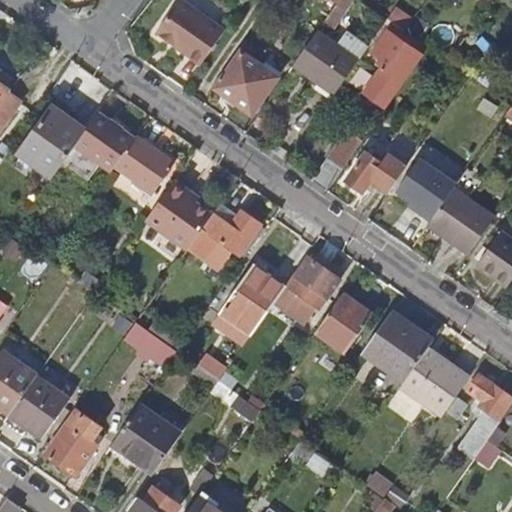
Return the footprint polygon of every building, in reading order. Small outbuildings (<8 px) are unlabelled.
[(179,0),(156,33),(201,64),(226,29),(183,0),(179,0)] [(392,22),(404,31),(413,19),(396,8),(388,19),(392,22)] [(413,19),(404,31),(414,38),(426,19),(417,13),(413,19)] [(404,31),(392,22),(383,35),(371,52),(381,58),(377,63),(382,67),(365,92),(387,107),(417,65),(429,48),(427,47),(414,38),(404,31)] [(427,47),(429,48),(449,62),(464,40),(443,25),(427,47)] [(293,63),(335,93),(359,59),(317,29),(293,63)] [(217,88),(253,113),(278,76),(242,51),(217,88)] [(0,133),(22,103),(6,92),(8,90),(0,84),(0,133)] [(54,108),(21,154),(54,177),(64,163),(86,131),(54,108)] [(134,138),(99,113),(86,131),(64,163),(88,180),(100,164),(111,171),(115,165),(134,138)] [(350,130),(330,157),(345,167),(364,140),(350,130)] [(134,138),(115,165),(153,191),(155,187),(160,182),(169,188),(174,181),(182,169),(135,137),(134,138)] [(388,194),(406,168),(407,167),(390,155),(384,164),(367,152),(346,181),(363,193),(371,182),(388,194)] [(417,211),(431,221),(455,187),(457,184),(420,158),(397,191),(411,201),(420,207),(417,211)] [(166,192),(146,221),(187,251),(213,215),(187,197),(190,192),(174,181),(169,188),(166,192)] [(431,221),(430,223),(452,239),(450,241),(469,254),(495,216),(455,187),(431,221)] [(420,207),(411,201),(408,205),(417,211),(420,207)] [(213,215),(187,251),(202,262),(216,242),(237,256),(259,225),(243,213),(232,228),(213,214),(213,215)] [(259,225),(237,256),(243,261),(266,230),(259,225)] [(511,238),(500,230),(477,263),(508,285),(511,279),(511,238)] [(318,308),(319,309),(339,280),(310,259),(296,277),(294,275),(286,286),(285,287),(274,303),(306,325),(318,308)] [(255,265),(220,314),(251,336),(274,303),(285,287),(255,265)] [(79,282),(95,294),(102,284),(86,272),(79,282)] [(343,295),(315,333),(345,355),(373,316),(343,295)] [(392,313),(363,354),(404,384),(429,349),(434,342),(392,313)] [(123,340),(166,370),(179,353),(172,348),(149,332),(135,323),(123,340)] [(149,332),(172,348),(177,339),(155,324),(149,332)] [(225,337),(207,363),(219,372),(238,346),(225,337)] [(404,384),(402,387),(442,416),(466,383),(442,365),(445,361),(429,349),(404,384)] [(4,351),(0,356),(0,417),(5,421),(36,376),(37,374),(4,351)] [(485,411),(459,447),(475,458),(487,441),(501,421),(498,419),(511,398),(479,375),(467,392),(482,402),(479,406),(485,411)] [(36,376),(5,421),(4,422),(22,436),(27,429),(41,439),(69,400),(36,376)] [(254,421),(261,410),(240,396),(233,406),(254,421)] [(140,406),(111,447),(152,476),(180,435),(140,406)] [(67,424),(45,455),(75,476),(97,446),(91,442),(102,428),(75,408),(65,423),(67,424)] [(316,450),(302,440),(295,450),(309,461),(316,451),(316,450)] [(499,449),(487,441),(475,458),(474,459),(486,468),(499,449)] [(373,475),(366,485),(385,498),(392,488),(373,475)] [(154,488),(136,511),(175,511),(177,510),(166,502),(169,499),(154,488)] [(6,497),(0,506),(0,511),(15,511),(20,506),(6,497)] [(218,511),(199,498),(188,511),(218,511)]
